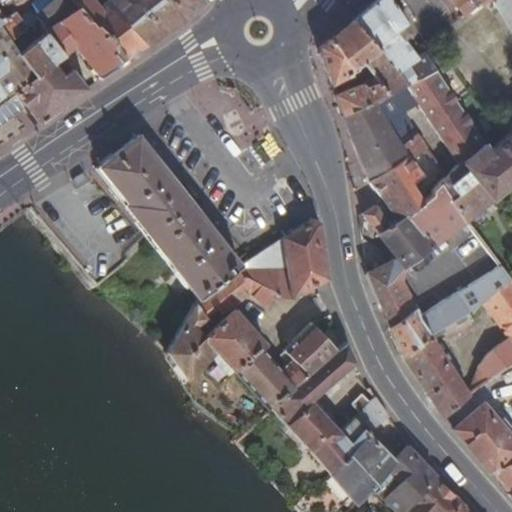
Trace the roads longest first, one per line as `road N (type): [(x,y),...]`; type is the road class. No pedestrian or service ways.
road 1 (primary): [(284,62),(323,157),(346,286),(369,346),(409,413),(495,511)]
road 2 (secondary): [(224,43),(193,52),(0,183)]
